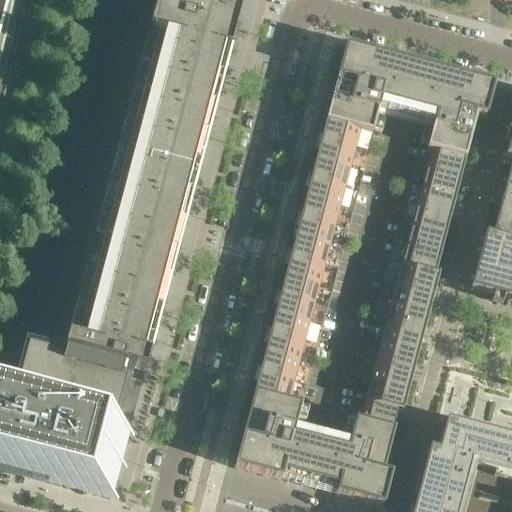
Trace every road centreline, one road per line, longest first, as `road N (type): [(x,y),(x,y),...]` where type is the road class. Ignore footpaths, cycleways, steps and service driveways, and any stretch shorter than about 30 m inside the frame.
road 1 (residential): [(160,511),(290,15),(317,5)]
road 2 (residential): [(511,57),(317,5)]
